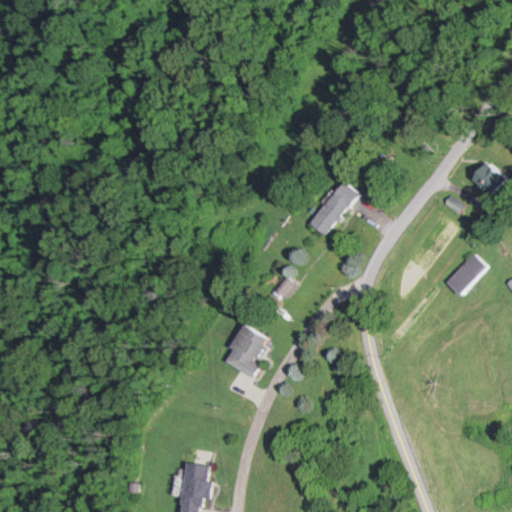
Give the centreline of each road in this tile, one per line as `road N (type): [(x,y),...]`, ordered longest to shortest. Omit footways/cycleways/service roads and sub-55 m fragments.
road 1 (residential): [(511,92),(432,180),(367,282),(378,375),(428,511)]
road 2 (residential): [(368,290),(332,303),(276,387),(251,453),(241,511)]
